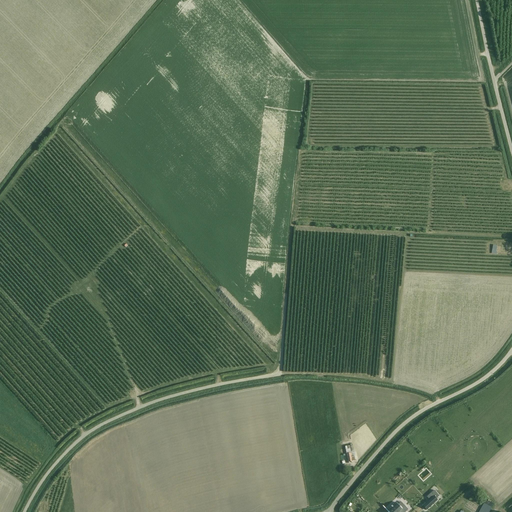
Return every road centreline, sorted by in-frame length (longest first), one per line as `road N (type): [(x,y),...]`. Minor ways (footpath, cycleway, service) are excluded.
road 1 (unclassified): [(24,511),(47,473),(105,422),(171,396),(281,371)]
road 2 (unclassified): [(329,511),(396,429),(492,373),(511,351)]
road 3 (unclassified): [(511,150),(475,0)]
road 4 (track): [(281,371),(292,229)]
road 5 (track): [(139,407),(95,291)]
